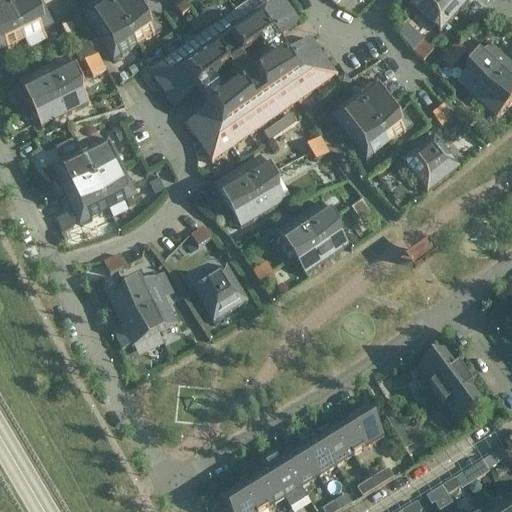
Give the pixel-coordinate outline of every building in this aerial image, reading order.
[(0,0),(0,17),(10,12),(4,0),(0,0)] [(4,0),(10,12),(35,0),(4,0)] [(40,0),(35,0),(10,12),(29,50),(46,41),(42,32),(53,27),(40,0)] [(105,0),(101,0),(80,15),(96,39),(121,22),(105,0)] [(140,0),(105,0),(121,22),(145,6),(140,0)] [(282,0),(254,0),(252,1),(278,38),(299,24),(282,0)] [(414,0),(409,6),(410,8),(410,7),(438,32),(438,33),(439,34),(468,3),(464,0),(414,0)] [(278,38),(252,1),(232,16),(256,51),(276,37),(277,39),(278,38)] [(145,6),(121,22),(137,47),(161,30),(145,6)] [(10,12),(0,17),(0,53),(24,42),(28,50),(29,50),(10,12)] [(211,12),(198,18),(205,31),(218,24),(211,12)] [(232,16),(211,30),(235,66),(256,51),(232,16)] [(121,22),(96,39),(113,63),(137,47),(121,22)] [(211,30),(190,45),(214,80),(235,66),(211,30)] [(185,127),(211,164),(336,77),(310,40),(288,56),(289,57),(209,114),(207,112),(185,127)] [(440,60),(451,70),(466,54),(456,44),(440,60)] [(190,45),(169,59),(195,96),(196,95),(195,94),(214,80),(190,45)] [(490,49),(471,71),(487,85),(490,81),(497,87),(500,84),(511,94),(511,66),(491,47),(490,49)] [(101,65),(97,57),(84,63),(88,71),(101,65)] [(155,69),(148,74),(174,111),(195,96),(169,59),(164,62),(155,69)] [(19,85),(32,110),(51,101),(49,97),(57,93),(55,88),(74,79),(65,62),(66,61),(65,60),(18,83),(19,85)] [(105,73),(101,65),(88,71),(92,79),(105,73)] [(487,85),(471,71),(458,85),(458,84),(456,86),(496,121),(497,120),(496,119),(511,102),(511,94),(500,84),(497,87),(490,81),(487,85)] [(51,101),(32,110),(40,127),(40,128),(40,130),(88,106),(87,104),(86,105),(74,79),(55,88),(57,93),(49,97),(51,101)] [(376,81),(353,99),(370,122),(394,104),(376,81)] [(353,99),(330,117),(348,140),(370,122),(353,99)] [(411,127),(394,104),(370,122),(388,145),(411,127)] [(296,125),(290,116),(263,135),(269,143),(296,125)] [(370,122),(348,140),(365,163),(388,145),(370,122)] [(434,137),(401,163),(402,164),(426,193),(425,194),(426,195),(459,169),(434,137)] [(108,140),(79,154),(94,183),(122,169),(108,140)] [(323,147),(319,140),(307,147),(311,155),(323,147)] [(328,155),(323,147),(311,155),(316,162),(328,155)] [(50,168),(65,197),(94,183),(79,154),(50,168)] [(213,186),(214,188),(215,188),(230,212),(248,201),(245,197),(253,193),(251,188),(269,177),(260,161),(259,159),(213,186)] [(122,169),(94,183),(108,212),(136,198),(122,169)] [(248,201),(230,212),(239,229),(240,230),(285,204),(285,202),(284,202),(269,177),(251,188),(253,193),(245,197),(248,201)] [(94,183),(65,197),(79,226),(108,212),(94,183)] [(275,235),(276,236),(277,236),(293,260),(311,248),(308,244),(315,239),(312,234),(330,222),(319,207),(320,206),(319,205),(275,235)] [(311,248),(293,260),(303,275),(303,276),(304,277),(348,247),(347,246),(346,246),(330,222),(312,234),(315,239),(308,244),(311,248)] [(198,250),(210,242),(203,230),(190,237),(198,250)] [(126,270),(119,257),(110,262),(116,274),(126,270)] [(116,274),(110,262),(103,265),(110,278),(116,274)] [(270,274),(265,266),(253,273),(257,281),(270,274)] [(190,289),(212,325),(248,304),(226,268),(224,269),(192,289),(192,288),(190,289)] [(274,282),(270,274),(257,281),(262,289),(274,282)] [(152,281),(126,294),(136,313),(141,311),(145,319),(149,317),(159,336),(175,328),(176,328),(177,327),(164,301),(173,296),(164,277),(154,281),(154,280),(152,281)] [(109,302),(108,303),(121,330),(112,334),(121,352),(130,348),(131,350),(133,350),(133,349),(159,336),(149,317),(145,319),(141,311),(136,313),(126,294),(110,303),(109,302)] [(417,375),(437,401),(464,380),(445,354),(417,375)] [(484,406),(464,380),(437,401),(456,426),(484,406)] [(402,428),(391,410),(383,416),(393,433),(402,428)] [(363,412),(335,429),(353,458),(381,440),(363,412)] [(412,443),(402,428),(393,433),(403,449),(412,443)] [(353,458),(335,429),(318,439),(336,468),(353,458)] [(336,468),(318,439),(300,450),(318,479),(336,468)] [(318,479),(300,450),(283,461),(301,490),(318,479)] [(488,472),(504,462),(498,453),(482,463),(488,472)] [(301,490),(283,461),(266,472),(284,501),(290,510),(307,500),(301,490)] [(475,480),(488,472),(482,463),(469,471),(475,480)] [(266,472),(248,482),(266,511),(284,501),(266,472)] [(374,491),(390,481),(385,472),(369,482),(374,491)] [(447,497),(460,490),(454,481),(441,489),(447,497)] [(221,499),(228,511),(265,511),(266,511),(248,482),(221,499)] [(363,498),(374,491),(369,482),(358,489),(363,498)] [(447,497),(441,489),(428,497),(434,506),(447,497)] [(338,511),(340,511),(350,506),(345,497),(334,504),(338,511)]
